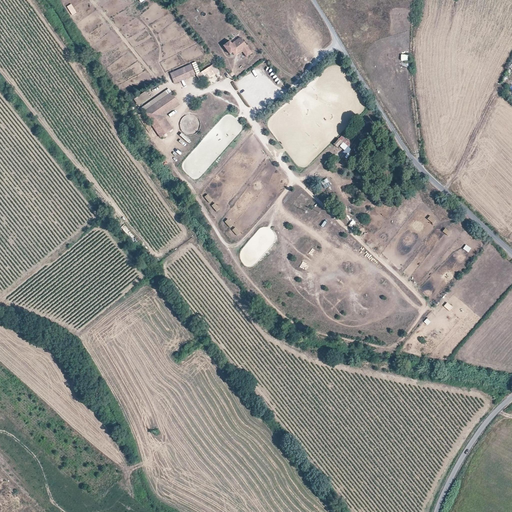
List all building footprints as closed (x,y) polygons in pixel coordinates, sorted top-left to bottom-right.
[(73,16),(77,13),(71,4),(67,7),(73,16)] [(230,41),(223,47),(230,56),(233,53),(237,57),(243,52),(248,59),(254,54),(241,37),(233,44),(230,41)] [(191,64),(170,73),(175,84),(196,75),(191,64)] [(216,74),(210,66),(196,75),(199,80),(201,79),(208,74),(210,78),(216,74)] [(210,78),(208,74),(201,79),(204,83),(211,78),(210,78)] [(147,91),(134,100),(139,107),(152,98),(147,91)] [(140,109),(142,113),(168,95),(166,91),(140,109)] [(168,95),(142,113),(160,139),(174,130),(164,117),(181,105),(172,92),(168,95)] [(189,145),(191,142),(181,134),(179,137),(189,145)] [(337,148),(343,143),(339,139),(334,144),(337,148)] [(328,178),(322,180),(325,189),(331,187),(328,178)] [(207,195),(204,198),(209,204),(213,201),(207,195)] [(215,204),(212,207),(217,213),(220,210),(215,204)] [(434,225),(437,222),(431,217),(428,220),(434,225)] [(228,219),(224,222),(230,228),(233,225),(228,219)] [(236,228),(232,230),(238,237),(241,234),(236,228)] [(452,234),(446,229),(443,233),(449,238),(452,234)] [(463,248),(469,252),(472,248),(466,244),(463,248)]
